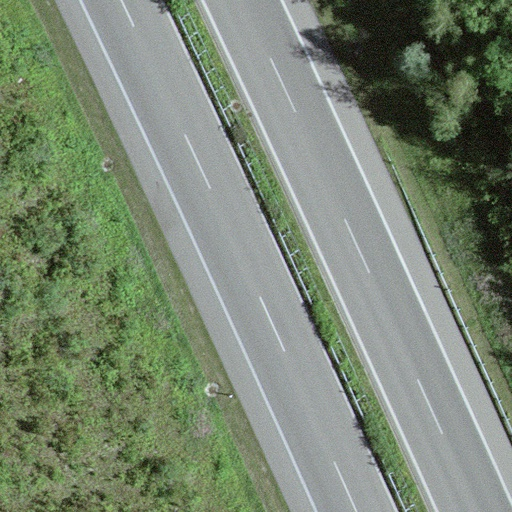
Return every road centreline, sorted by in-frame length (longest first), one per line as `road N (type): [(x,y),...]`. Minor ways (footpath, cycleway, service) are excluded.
road 1 (motorway): [(475,511),(235,0)]
road 2 (motorway): [(117,0),(354,511)]
